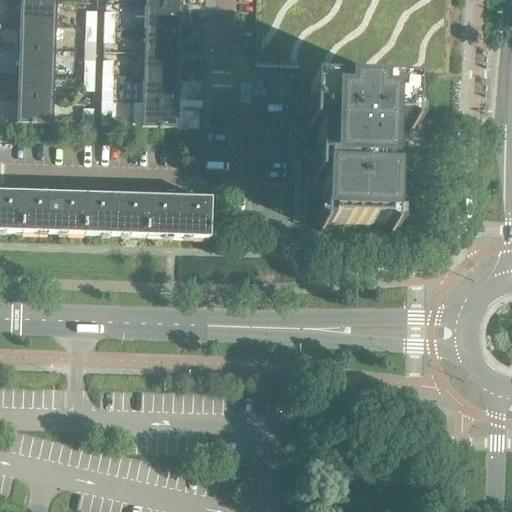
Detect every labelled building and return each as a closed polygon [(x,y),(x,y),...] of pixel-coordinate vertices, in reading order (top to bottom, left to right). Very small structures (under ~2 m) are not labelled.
[(398,231),(398,226),(405,227),(406,184),(408,149),(423,150),(426,74),(448,75),(451,0),(255,0),(253,69),(297,70),(295,148),(302,148),(301,161),(294,161),(292,223),(314,224),(314,228),(320,228),(320,232),(322,232),(322,228),(328,228),(328,225),(384,227),(384,230),(390,230),(389,234),(392,234),(392,230),(398,231)] [(54,28),(54,4),(20,3),(19,27),(54,28)] [(179,32),(180,8),(146,7),(145,31),(179,32)] [(86,14),(85,29),(95,30),(95,15),(86,14)] [(104,15),(104,30),(113,30),(114,15),(104,15)] [(53,52),(54,28),(19,27),(19,51),(53,52)] [(94,45),(95,30),(85,29),(85,44),(94,45)] [(113,45),(113,30),(104,30),(103,45),(113,45)] [(178,56),(179,32),(145,31),(144,55),(178,56)] [(52,77),(53,52),(19,51),(18,76),(52,77)] [(178,81),(178,56),(144,55),(143,80),(178,81)] [(84,63),(84,78),(93,78),(94,63),(84,63)] [(103,64),(102,78),(112,79),(112,64),(103,64)] [(51,101),(52,77),(18,76),(17,100),(51,101)] [(93,103),(93,78),(84,78),(83,103),(93,103)] [(111,103),(112,79),(102,78),(101,103),(111,103)] [(177,105),(178,81),(143,80),(143,104),(177,105)] [(50,125),(51,101),(17,100),(16,125),(30,125),(30,126),(34,126),(34,125),(51,126),(51,125),(50,125)] [(176,130),(177,105),(143,104),(142,128),(141,128),(141,129),(158,130),(162,131),(162,130),(176,130)] [(82,127),(92,127),(93,111),(82,111),(82,127)] [(101,112),(100,128),(110,128),(111,112),(101,112)] [(22,196),(0,194),(0,234),(21,235),(22,196)] [(85,197),(22,196),(21,235),(83,237),(85,197)] [(109,198),(85,197),(83,237),(146,239),(147,200),(109,198)] [(209,202),(147,200),(146,239),(208,241),(209,202)]
